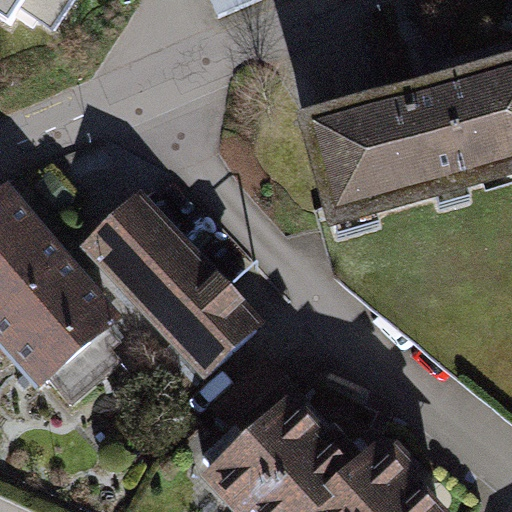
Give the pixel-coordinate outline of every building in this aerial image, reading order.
[(0,0),(0,41),(5,44),(31,0),(0,0)] [(208,0),(219,27),(288,0),(208,0)] [(511,69),(305,128),(334,230),(511,180),(511,69)] [(0,198),(0,351),(39,395),(117,326),(2,197),(0,198)] [(136,204),(79,258),(211,397),(268,343),(136,204)] [(199,495),(216,511),(242,511),(324,438),(295,409),(199,495)] [(324,438),(242,511),(308,511),(353,469),(324,438)] [(353,469),(308,511),(383,511),(419,478),(385,439),(353,469)] [(451,511),(419,478),(383,511),(451,511)]
